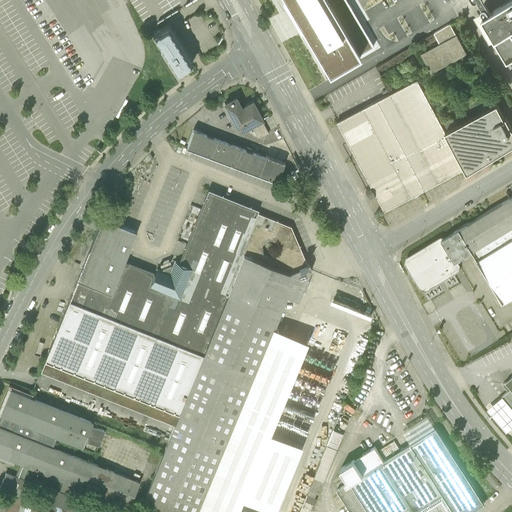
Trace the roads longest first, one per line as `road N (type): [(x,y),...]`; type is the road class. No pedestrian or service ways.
road 1 (residential): [(261,49),(146,132),(96,185),(44,258),(0,344)]
road 2 (tertiary): [(369,252),(444,389),(511,474)]
road 3 (tertiary): [(261,49),(369,252)]
road 4 (unclassified): [(369,252),(511,171)]
